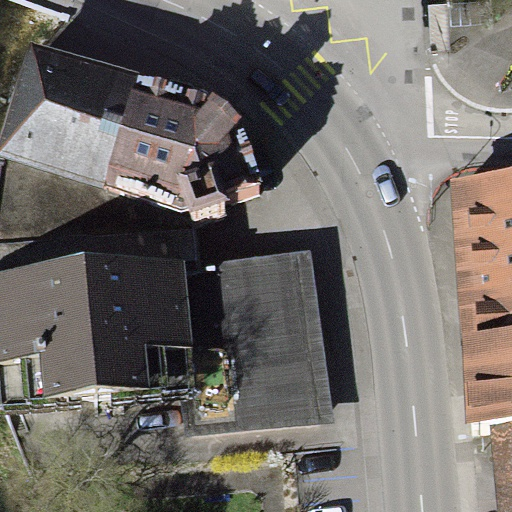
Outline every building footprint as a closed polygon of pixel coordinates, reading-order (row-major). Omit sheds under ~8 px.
[(447,3),(428,5),(430,51),(448,50),(447,26),(447,3)] [(447,3),(447,26),(492,25),(492,3),(447,3)] [(208,91),(26,34),(0,114),(0,243),(189,230),(260,189),(236,113),(208,91)] [(511,204),(454,206),(459,360),(511,358),(511,204)] [(310,262),(181,278),(190,399),(193,440),(330,423),(310,262)] [(181,278),(0,288),(0,411),(190,399),(181,278)] [(511,358),(459,360),(464,436),(492,435),(511,434),(511,358)] [(511,511),(511,434),(492,435),(498,511),(511,511)]
